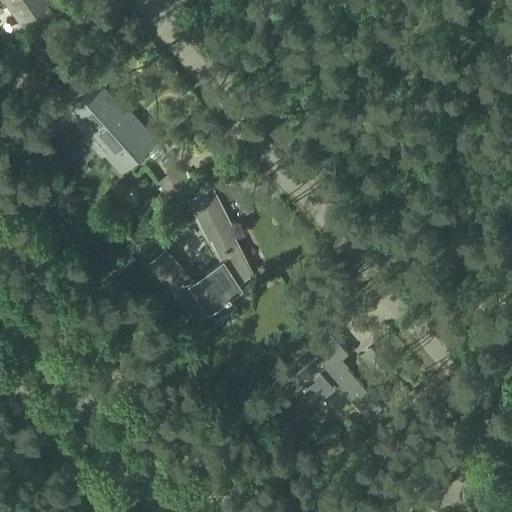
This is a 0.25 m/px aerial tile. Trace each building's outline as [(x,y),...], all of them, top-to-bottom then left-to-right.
[(4,0),(20,22),(50,0),(4,0)] [(67,107),(123,170),(157,140),(124,104),(121,107),(98,80),(67,107)] [(23,176),(7,183),(14,198),(29,191),(23,176)] [(167,249),(151,263),(196,317),(208,309),(228,296),(242,286),(237,280),(252,270),(230,227),(233,225),(213,186),(189,198),(213,245),(215,244),(223,260),(193,281),(167,249)] [(319,356),(296,375),(304,385),(299,390),(312,405),(335,386),(333,383),(335,381),(368,419),(382,407),(341,360),(348,354),(326,329),(309,344),(319,356)] [(276,381),(279,378),(287,370),(279,362),(268,372),(276,381)]
